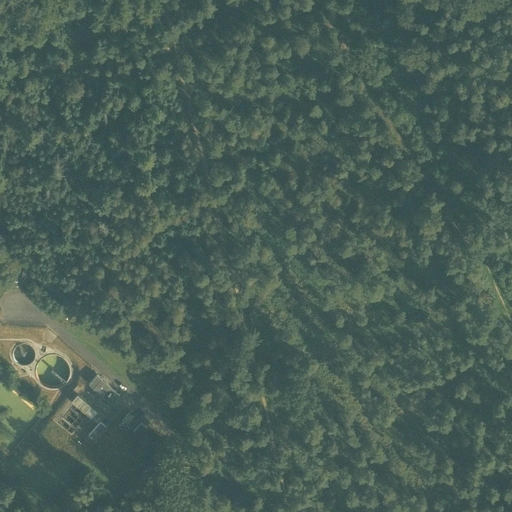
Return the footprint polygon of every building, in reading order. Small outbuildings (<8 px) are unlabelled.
[(49,331),(56,337),(58,334),(51,329),(49,331)] [(13,351),(12,357),(14,363),(20,367),(27,367),(32,363),(35,357),(34,351),(30,346),(23,344),(17,346),(13,351)] [(36,365),(34,372),(35,379),(39,386),(45,390),(53,391),(60,389),(66,384),(69,378),(70,370),(67,363),(62,358),(55,355),(47,355),(41,359),(36,365)] [(89,382),(112,403),(120,394),(97,373),(89,382)] [(0,378),(0,451),(7,457),(44,416),(0,378)] [(85,399),(99,410),(103,404),(90,393),(85,399)] [(72,400),(92,417),(98,410),(78,394),(72,400)] [(87,415),(74,404),(59,421),(73,432),(87,415)] [(126,423),(131,427),(138,419),(130,411),(122,419),(126,423)] [(101,421),(89,434),(94,439),(106,425),(101,421)] [(133,430),(140,437),(149,428),(141,421),(133,430)]
